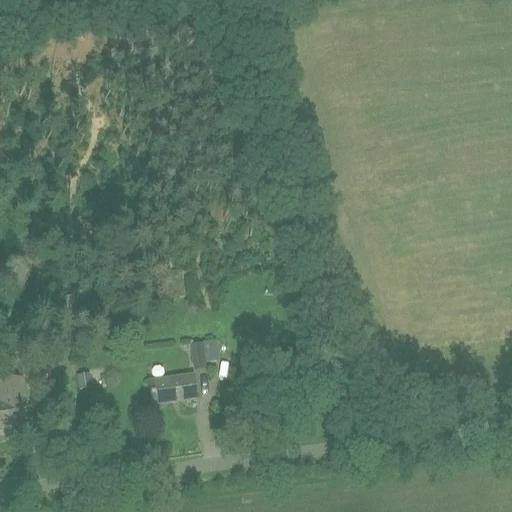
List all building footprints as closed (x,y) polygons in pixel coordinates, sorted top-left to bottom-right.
[(165,301),(185,299),(181,272),(162,274),(165,301)] [(190,347),(193,371),(205,370),(202,345),(190,347)] [(78,391),(92,389),(90,375),(76,377),(78,391)] [(193,378),(149,384),(152,407),(196,400),(193,378)] [(23,379),(0,381),(0,401),(0,403),(0,429),(4,428),(4,429),(29,425),(23,379)]
